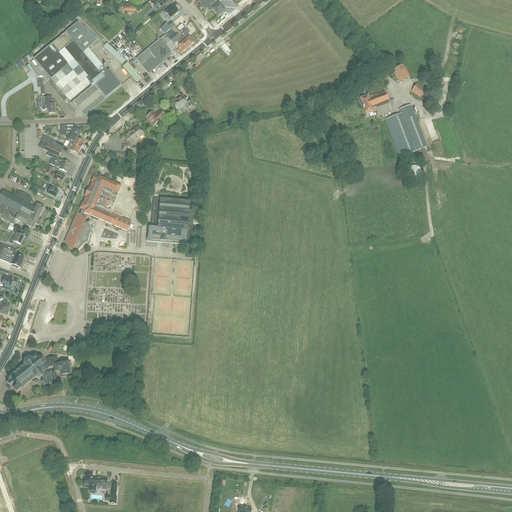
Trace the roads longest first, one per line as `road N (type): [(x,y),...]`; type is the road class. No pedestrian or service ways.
road 1 (primary): [(511,490),(239,462)]
road 2 (tertiary): [(0,364),(107,125)]
road 3 (residential): [(83,511),(72,467),(207,479),(205,511)]
road 4 (primary): [(194,452),(128,422),(67,407),(0,418)]
road 5 (tertiary): [(214,37),(107,125)]
